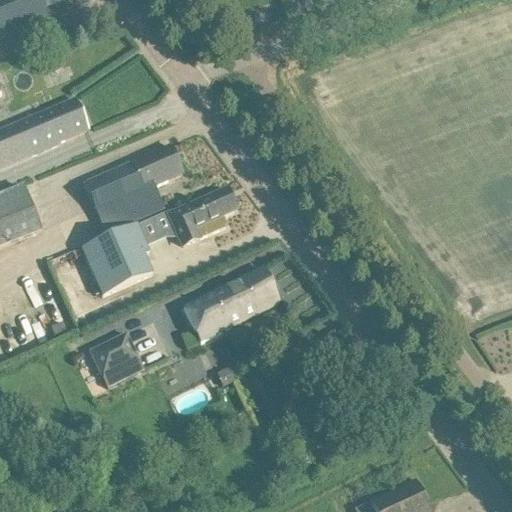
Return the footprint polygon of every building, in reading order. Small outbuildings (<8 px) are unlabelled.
[(55,15),(80,4),(78,0),(0,0),(0,40),(56,18),(55,15)] [(263,10),(235,16),(239,32),(266,26),(263,10)] [(0,171),(59,147),(59,145),(87,133),(74,101),(56,109),(0,132),(0,171)] [(164,211),(154,190),(182,178),(169,148),(151,156),(82,186),(105,236),(164,211)] [(0,250),(40,234),(22,189),(0,198),(0,250)] [(222,218),(235,212),(226,192),(169,218),(182,249),(227,230),(222,218)] [(80,253),(101,301),(152,279),(143,259),(148,257),(136,229),(80,253)] [(200,345),(279,307),(262,271),(183,310),(200,345)] [(64,325),(52,330),(55,338),(67,333),(64,325)] [(101,380),(137,363),(125,337),(89,354),(101,380)] [(161,378),(170,398),(202,385),(192,364),(161,378)] [(229,371),(216,376),(222,391),(235,385),(229,371)] [(304,451),(295,455),(303,473),(313,469),(304,451)] [(428,511),(415,484),(368,506),(355,511),(428,511)]
